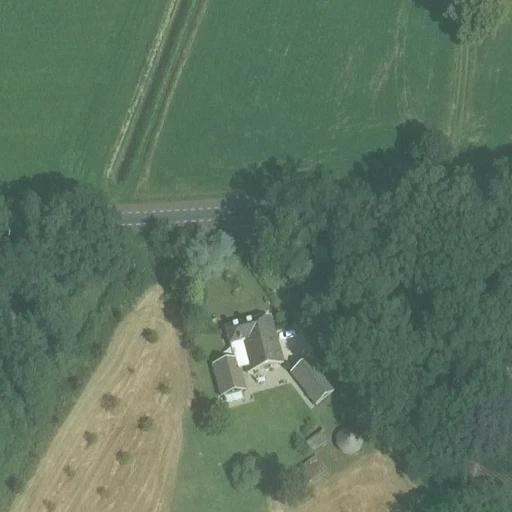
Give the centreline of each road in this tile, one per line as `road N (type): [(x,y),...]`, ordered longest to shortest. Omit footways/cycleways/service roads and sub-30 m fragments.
road 1 (primary): [(511,183),(269,209),(0,221)]
road 2 (track): [(486,511),(368,409),(237,211)]
